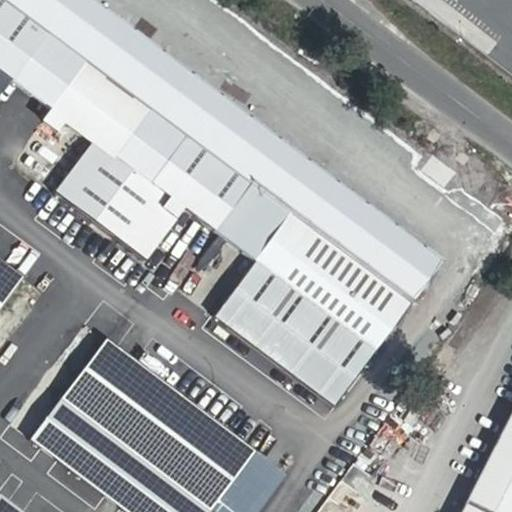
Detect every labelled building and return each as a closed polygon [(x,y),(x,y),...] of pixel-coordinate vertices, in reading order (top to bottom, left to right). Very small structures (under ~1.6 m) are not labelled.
[(0,76),(12,85),(42,45),(0,13),(0,76)] [(78,71),(42,45),(12,85),(48,112),(78,71)] [(216,237),(246,194),(78,71),(48,112),(40,123),(58,136),(67,125),(94,145),(59,195),(149,265),(185,213),(216,237)] [(0,101),(12,85),(0,76),(0,101)] [(216,237),(254,265),(286,223),(246,194),(216,237)] [(286,223),(254,265),(216,315),(338,406),(406,313),(286,223)] [(0,314),(32,270),(0,247),(0,314)] [(263,511),(295,469),(111,337),(66,400),(221,511),(263,511)] [(511,398),(452,511),(483,511),(511,457),(511,398)] [(511,511),(511,457),(483,511),(511,511)] [(0,511),(31,511),(3,492),(0,496),(0,511)]
